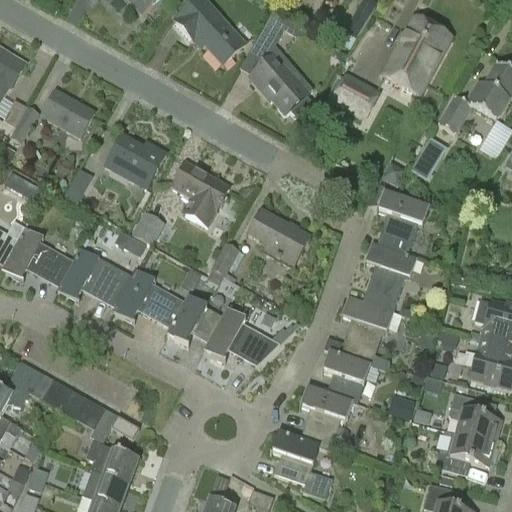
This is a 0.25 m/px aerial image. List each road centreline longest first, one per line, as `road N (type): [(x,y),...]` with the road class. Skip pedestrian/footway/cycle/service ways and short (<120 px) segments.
road 1 (residential): [(259,413),(308,353),(353,196),(6,0)]
road 2 (residential): [(199,390),(51,314),(28,311)]
road 3 (residential): [(131,398),(39,350),(28,311)]
road 4 (residential): [(180,441),(240,467),(259,413)]
